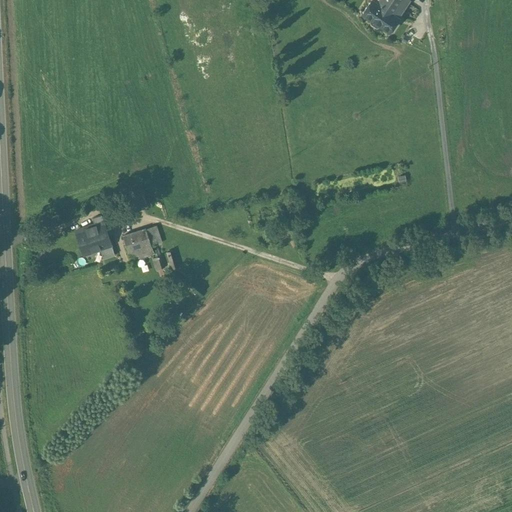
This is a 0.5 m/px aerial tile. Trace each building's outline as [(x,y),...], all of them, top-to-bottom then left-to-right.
[(371,0),(363,13),(389,31),(398,18),(398,17),(409,0),(371,0)] [(146,193),(125,200),(129,213),(150,206),(146,193)] [(103,222),(76,231),(80,242),(79,242),(83,254),(111,245),(110,241),(103,222)] [(121,234),(127,252),(135,250),(137,258),(154,254),(151,245),(162,242),(156,224),(121,234)] [(152,258),(157,269),(165,266),(160,255),(152,258)]
